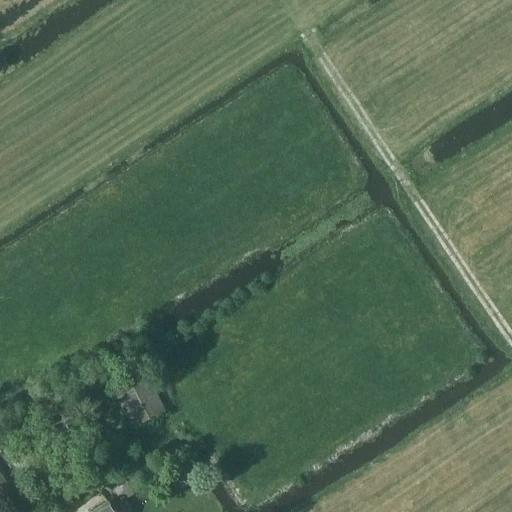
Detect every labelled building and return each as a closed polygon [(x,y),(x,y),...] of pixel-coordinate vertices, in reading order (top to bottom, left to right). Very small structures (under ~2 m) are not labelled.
[(141,363),(108,379),(133,429),(165,413),(141,363)] [(67,405),(41,421),(58,447),(84,431),(67,405)] [(5,449),(0,452),(0,492),(24,476),(5,449)] [(178,458),(167,465),(180,485),(190,479),(178,458)] [(116,511),(110,503),(95,511),(116,511)]
